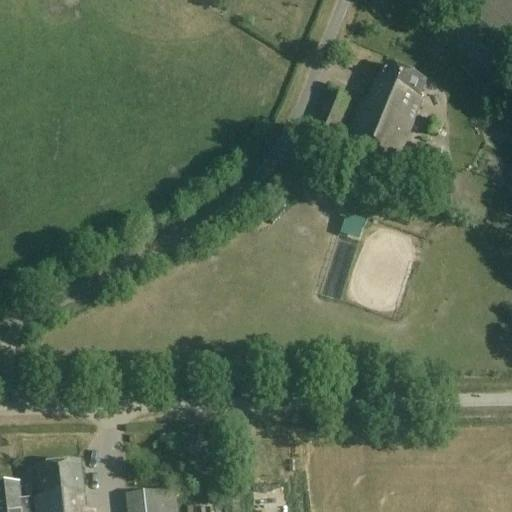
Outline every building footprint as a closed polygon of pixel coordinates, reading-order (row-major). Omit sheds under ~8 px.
[(421,96),(426,82),(385,66),(369,105),(363,102),(346,146),(396,166),(423,97),(421,96)] [(314,126),(311,135),(333,144),(351,102),(329,92),(314,126)] [(437,135),(441,125),(429,119),(425,130),(437,135)] [(439,156),(418,146),(408,171),(429,180),(439,156)] [(40,499),(21,501),(19,485),(0,486),(0,511),(94,511),(89,511),(84,511),(80,466),(37,470),(40,499)] [(127,497),(128,511),(178,511),(176,492),(127,497)]
